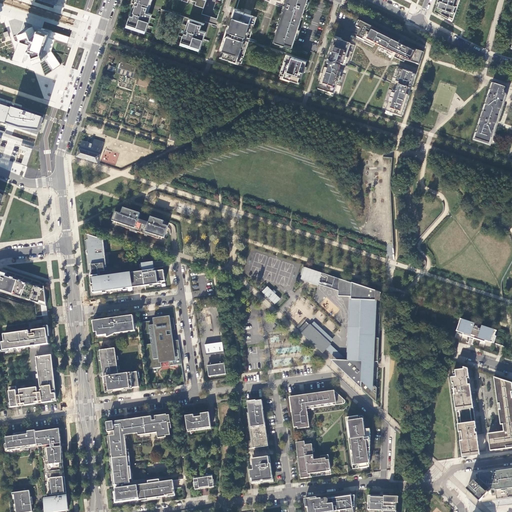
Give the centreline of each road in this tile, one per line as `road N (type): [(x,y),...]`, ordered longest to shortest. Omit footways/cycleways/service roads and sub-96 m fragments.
road 1 (residential): [(383,482),(385,424),(334,375),(274,383)]
road 2 (residential): [(61,181),(60,154),(111,0)]
road 3 (residential): [(511,459),(459,466),(436,486),(383,482)]
road 4 (residential): [(289,493),(155,511)]
